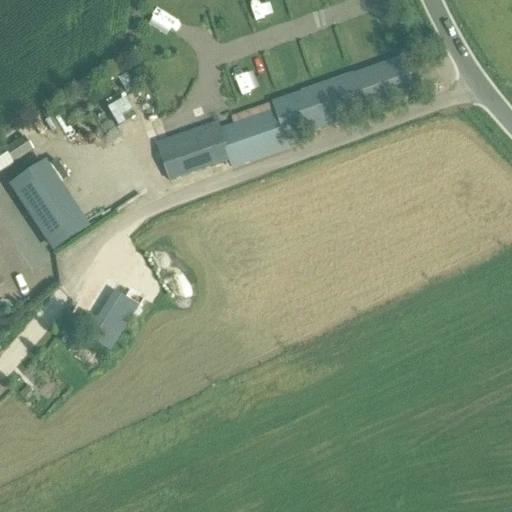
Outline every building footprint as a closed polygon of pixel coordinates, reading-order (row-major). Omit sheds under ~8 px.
[(275,112),(221,130),(231,163),(234,172),(292,150),(289,143),(420,98),(410,68),(406,58),(405,58),(271,104),(275,112)] [(170,185),(231,163),(221,130),(219,124),(157,144),(170,185)] [(3,152),(11,164),(31,151),(23,139),(3,152)] [(11,164),(3,152),(0,147),(0,172),(12,165),(11,164)] [(57,187),(42,165),(13,184),(27,207),(57,187)] [(25,274),(94,226),(72,196),(4,243),(25,274)]
